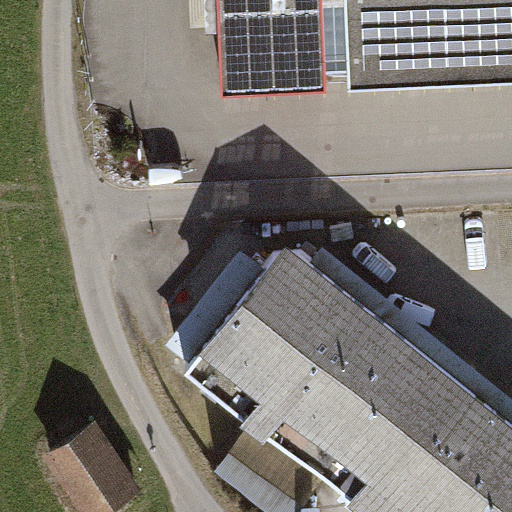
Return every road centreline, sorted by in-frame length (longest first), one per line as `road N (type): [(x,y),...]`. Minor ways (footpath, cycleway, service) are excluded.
road 1 (residential): [(511,188),(74,210)]
road 2 (unclassified): [(74,210),(109,343),(204,511)]
road 3 (unclassified): [(57,0),(74,210)]
